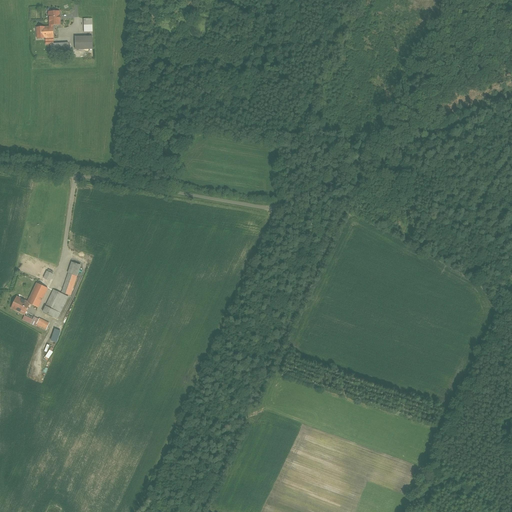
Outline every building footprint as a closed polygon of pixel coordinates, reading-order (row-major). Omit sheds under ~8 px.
[(60,24),(60,10),(49,11),(49,25),(53,25),(60,24)] [(84,19),(84,32),(93,32),(93,19),(84,19)] [(53,38),(53,25),(49,25),(49,26),(36,26),(37,39),(45,38),(53,38)] [(93,35),(75,35),(75,49),(93,48),(93,35)] [(68,42),(54,42),(50,42),(50,44),(51,55),(69,54),(68,42)] [(69,273),(77,276),(82,265),(71,261),(67,272),(69,273)] [(50,281),(54,274),(47,270),(43,278),(50,281)] [(69,273),(61,292),(70,296),(77,276),(69,273)] [(38,306),(48,287),(36,282),(27,301),(30,302),(38,306)] [(69,296),(53,289),(43,311),(58,318),(69,296)] [(30,302),(27,301),(16,296),(10,308),(24,315),(30,302)] [(49,323),(39,318),(36,326),(46,330),(49,323)] [(49,359),(53,351),(52,351),(54,348),(52,347),(45,356),(49,359)]
